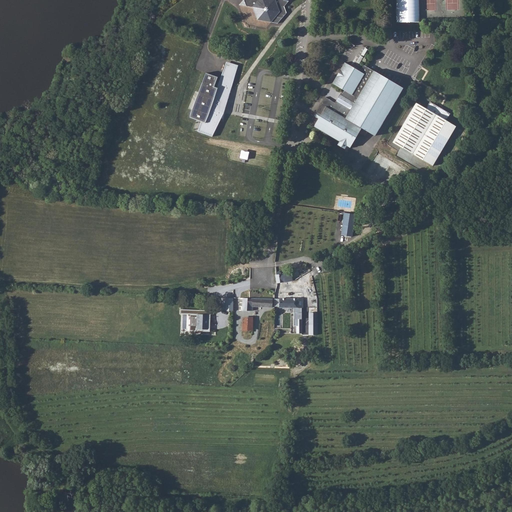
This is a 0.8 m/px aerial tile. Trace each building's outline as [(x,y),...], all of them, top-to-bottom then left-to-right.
[(245,0),(239,7),(253,9),(257,22),(270,24),(275,20),(282,21),(286,17),(284,9),(289,4),(287,0),(245,0)] [(419,0),(396,0),(396,22),(419,22),(419,0)] [(217,77),(206,73),(189,117),(201,122),(198,131),(212,137),(223,113),(238,65),(234,64),(233,66),(225,63),(216,88),(213,87),(217,77)] [(376,139),(404,90),(364,67),(360,74),(345,66),(333,87),(344,94),(342,97),(340,96),(339,99),(334,107),(325,101),(309,128),(340,145),(338,149),(345,152),(347,149),(351,151),(360,136),(366,139),(369,135),(376,139)] [(449,116),(434,107),(431,114),(428,112),(416,105),(393,145),(434,169),(458,130),(445,122),(449,116)] [(277,285),(284,285),(284,280),(285,280),(286,276),(281,276),(280,274),(279,274),(278,275),(277,277),(276,277),(277,285)] [(271,310),(271,300),(256,300),(256,295),(249,295),(248,301),(244,300),(243,312),(252,312),(252,310),(271,310)] [(289,310),(290,301),(279,301),(279,310),(289,310)] [(300,301),(290,301),(289,310),(300,310),(300,301)] [(252,312),(243,312),(243,330),(252,330),(252,312)] [(318,312),(309,312),(309,324),(318,325),(318,312)] [(219,337),(219,320),(209,319),(208,327),(204,327),(204,336),(208,336),(219,337)]
